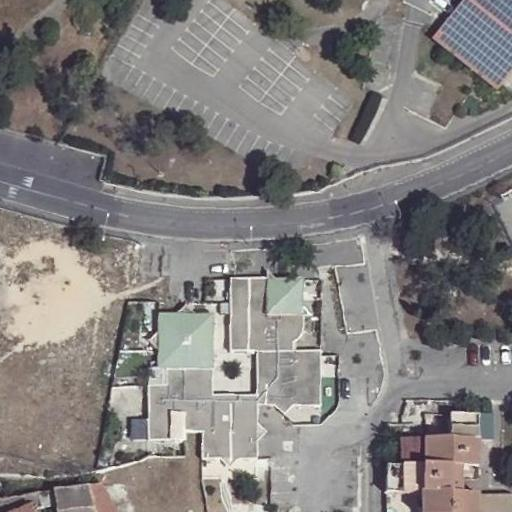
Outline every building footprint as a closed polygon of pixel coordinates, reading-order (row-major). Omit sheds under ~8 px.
[(511,0),(464,0),(432,40),(496,93),(511,73),(511,0)] [(302,333),(303,282),(228,280),(227,353),(256,354),(264,354),(264,361),(263,389),(272,389),(272,409),(281,418),(293,410),(319,410),(320,354),(289,355),(290,348),(302,333)] [(257,407),(202,405),(202,371),(212,372),(212,317),(194,317),(184,308),(175,317),(157,318),(156,335),(146,344),(156,354),(156,372),(166,371),(165,389),(146,389),(146,442),(183,444),(184,435),(201,436),(199,463),(255,462),(255,411),(258,410),(257,407)] [(256,354),(254,398),(211,397),(212,372),(202,371),(202,405),(257,407),(258,410),(272,409),(272,389),(263,389),(264,361),(264,354),(256,354)] [(511,511),(511,492),(462,491),(450,491),(451,466),(462,466),(477,466),(477,440),(491,440),(491,414),(448,414),(447,438),(401,437),(401,467),(385,467),(384,496),(422,496),(421,511),(511,511)] [(462,491),(462,466),(451,466),(450,491),(462,491)] [(88,487),(0,498),(0,511),(118,511),(104,485),(88,487)]
